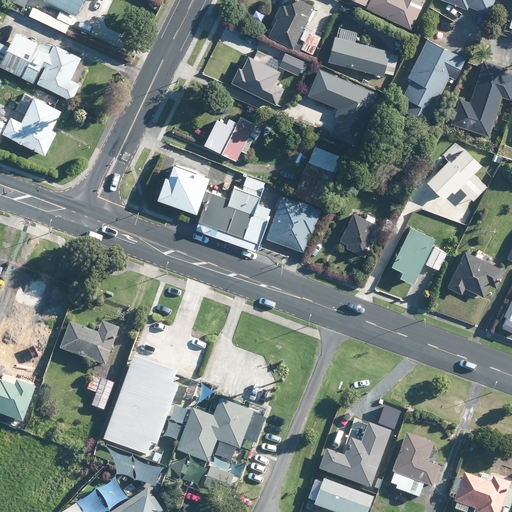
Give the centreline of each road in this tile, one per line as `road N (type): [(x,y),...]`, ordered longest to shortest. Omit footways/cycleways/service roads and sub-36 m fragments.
road 1 (secondary): [(90,218),(511,375)]
road 2 (tertiary): [(90,218),(195,0)]
